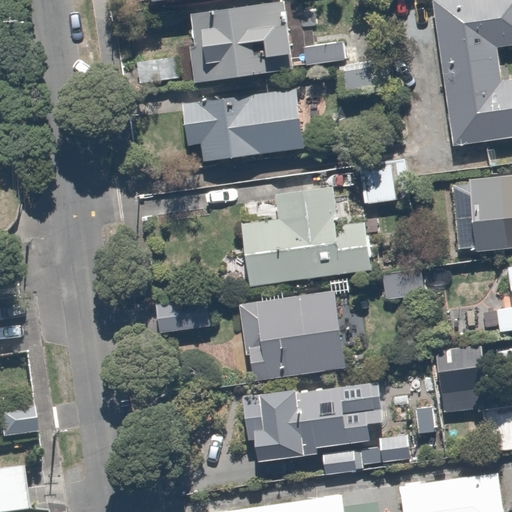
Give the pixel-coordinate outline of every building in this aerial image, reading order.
[(189,8),(195,78),(291,70),(286,0),(189,8)] [(511,134),(511,78),(501,80),(496,44),(511,41),(511,0),(433,0),(453,143),(511,134)] [(346,39),(302,44),(305,64),(348,60),(346,39)] [(378,60),(338,66),(342,99),(383,93),(378,60)] [(297,87),(187,96),(191,143),(201,142),(203,159),(303,150),(297,87)] [(394,168),(360,172),(363,203),(398,199),(394,168)] [(458,249),(468,248),(511,244),(511,170),(471,174),(473,199),(454,201),(458,249)] [(241,219),(249,283),(375,269),(369,219),(346,222),(341,178),(272,186),(275,215),(241,219)] [(511,301),(497,302),(499,335),(511,334),(511,259),(511,260),(511,280),(511,301)] [(415,261),(378,267),(383,298),(420,292),(415,261)] [(156,280),(160,331),(208,327),(204,277),(156,280)] [(334,291),(240,304),(251,382),(346,368),(334,291)] [(478,350),(433,356),(441,412),(485,406),(478,350)] [(349,383),(243,392),(249,460),(322,454),(324,475),(361,472),(359,444),(372,443),(368,397),(351,398),(349,383)] [(435,402),(415,405),(419,431),(438,429),(435,402)] [(511,450),(511,410),(511,405),(479,412),(489,456),(511,450)] [(36,406),(0,411),(0,426),(1,436),(40,431),(36,406)] [(410,429),(380,434),(384,462),(414,458),(410,429)] [(0,511),(27,509),(24,467),(0,469),(0,511)] [(503,511),(497,470),(399,485),(402,511),(503,511)] [(344,511),(341,491),(198,511),(197,511),(344,511)]
